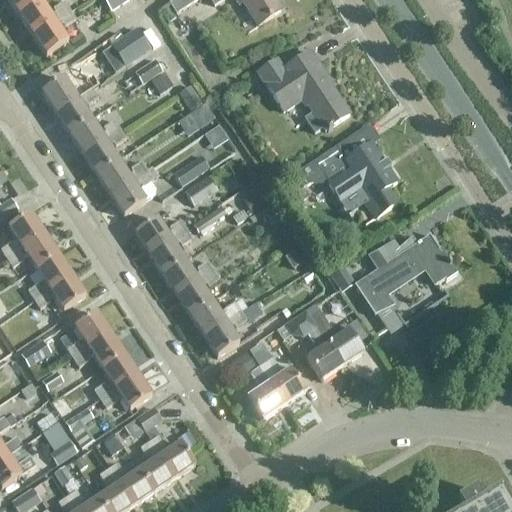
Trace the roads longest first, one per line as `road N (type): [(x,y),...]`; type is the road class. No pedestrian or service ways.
road 1 (residential): [(261,490),(0,97)]
road 2 (residential): [(348,0),(511,246)]
road 3 (tertiary): [(502,432),(382,427),(325,447),(261,490)]
road 4 (secondary): [(511,188),(387,0)]
road 5 (unclassified): [(511,118),(425,0)]
